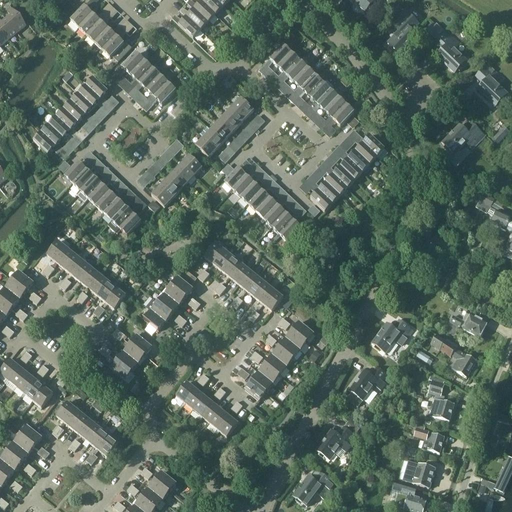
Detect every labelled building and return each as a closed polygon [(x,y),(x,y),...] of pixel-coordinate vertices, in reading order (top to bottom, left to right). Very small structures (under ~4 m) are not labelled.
[(217,16),(223,9),(213,0),(197,0),(201,3),(216,17),(218,19),(219,18),(217,16)] [(224,8),(231,1),(229,0),(213,0),(223,9),(225,11),(226,10),(224,8)] [(377,1),(376,0),(350,0),(365,13),(377,1)] [(71,22),(79,30),(92,16),(89,13),(94,5),(91,1),(71,22)] [(209,24),(216,17),(201,3),(198,7),(190,2),(187,5),(194,12),(208,25),(210,27),(211,26),(209,24)] [(16,35),(26,28),(8,7),(5,10),(7,12),(6,12),(10,17),(5,21),(16,35)] [(180,13),(186,20),(201,33),(203,35),(204,33),(202,32),(208,25),(194,12),(191,15),(183,10),(180,13)] [(417,38),(412,33),(419,25),(405,12),(392,26),(399,33),(388,44),(400,56),(417,38)] [(84,39),(85,40),(107,16),(103,13),(96,19),(92,16),(79,30),(86,36),(84,39)] [(88,39),(94,45),(108,31),(104,27),(110,19),(107,16),(85,40),(86,41),(88,39)] [(201,33),(186,20),(183,23),(175,18),(172,21),(193,40),(196,42),(197,41),(194,39),(201,33)] [(16,35),(5,21),(1,25),(0,23),(0,31),(8,42),(16,35)] [(99,54),(100,55),(122,31),(119,28),(111,34),(108,31),(94,45),(101,51),(99,54)] [(297,31),(290,28),(287,33),(295,37),(297,31)] [(0,48),(8,42),(0,31),(0,48)] [(122,31),(100,55),(101,55),(103,53),(110,60),(112,58),(118,64),(131,50),(125,44),(124,46),(120,42),(125,34),(122,31)] [(447,31),(434,45),(441,52),(436,57),(455,74),(467,62),(455,51),(461,44),(447,31)] [(273,64),(278,69),(291,54),(284,47),(259,73),(262,75),(273,64)] [(291,54),(278,69),(283,74),(275,82),(281,87),(284,84),(281,81),(299,62),(291,54)] [(126,72),(131,77),(144,63),(137,55),(112,81),(115,84),(126,72)] [(289,79),(294,84),(307,69),(299,62),(281,81),(284,84),(289,79)] [(144,63),(131,77),(136,82),(128,90),(134,95),(137,92),(134,89),(152,70),(144,63)] [(478,91),(495,108),(507,96),(495,84),(502,77),(488,64),(475,78),(483,85),(478,91)] [(163,74),(156,67),(134,89),(137,92),(142,87),(147,91),(163,74)] [(307,69),(294,84),(299,89),(291,97),(297,102),(300,99),(297,96),(315,77),(307,69)] [(163,74),(147,91),(152,96),(144,105),(149,110),(153,107),(150,104),(168,85),(171,82),(167,78),(163,74)] [(305,94),(310,99),(323,84),(315,77),(297,96),(300,99),(305,94)] [(103,99),(108,94),(93,80),(86,88),(105,106),(107,103),(103,99)] [(278,90),(281,87),(275,82),(272,85),(278,90)] [(323,84),(310,99),(315,103),(307,112),(312,117),(316,114),(313,111),(331,92),(323,84)] [(158,102),(163,107),(176,93),(168,85),(150,104),(153,107),(158,102)] [(78,96),(93,110),(98,104),(106,111),(111,106),(107,103),(105,106),(86,88),(78,96)] [(134,95),(128,90),(125,93),(131,99),(134,95)] [(320,109),(325,114),(339,99),(331,92),(313,111),(316,114),(320,109)] [(88,114),(93,110),(78,96),(71,104),(90,121),(92,118),(88,114)] [(297,102),(291,97),(288,100),(294,106),(297,102)] [(339,99),(325,114),(330,119),(322,127),(328,132),(331,129),(329,126),(347,107),(339,99)] [(245,120),(246,121),(254,112),(241,100),(233,108),(234,109),(245,120)] [(63,112),(77,125),(83,120),(91,127),(96,122),(92,118),(90,121),(71,104),(63,112)] [(149,110),(144,105),(141,108),(146,113),(149,110)] [(114,109),(111,106),(106,111),(109,115),(114,109)] [(336,124),(341,129),(355,114),(347,107),(329,126),(331,129),(336,124)] [(237,127),(238,129),(245,122),(246,121),(245,120),(234,109),(233,108),(225,116),(237,127)] [(73,130),(77,125),(63,112),(56,119),(75,137),(78,134),(73,130)] [(312,117),(307,112),(304,115),(309,120),(312,117)] [(231,136),(238,129),(237,127),(225,116),(225,117),(218,124),(230,135),(231,136)] [(56,119),(48,127),(63,141),(68,136),(76,143),(81,137),(78,134),(75,137),(56,119)] [(100,125),(96,122),(91,127),(94,131),(100,125)] [(248,127),(252,131),(257,126),(253,122),(248,127)] [(442,144),(454,156),(466,144),(473,151),(486,137),(472,123),(465,131),(459,126),(442,144)] [(223,144),(224,144),(231,136),(230,135),(218,124),(211,132),(217,138),(223,144)] [(257,126),(252,131),(255,134),(260,129),(257,126)] [(58,146),(63,141),(48,127),(41,135),(59,153),(63,150),(58,146)] [(325,136),(328,132),(322,127),(319,130),(325,136)] [(211,132),(207,128),(199,136),(203,140),(206,143),(216,152),(223,144),(217,138),(211,132)] [(349,138),(352,141),(358,135),(354,132),(349,138)] [(504,139),(498,134),(492,140),(498,145),(504,139)] [(33,143),(48,157),(53,151),(61,159),(66,153),(63,150),(59,153),(41,135),(33,143)] [(388,154),(371,137),(366,143),(358,135),(352,141),(356,144),(358,142),(377,159),(378,159),(381,162),(388,154)] [(81,137),(76,143),(79,147),(85,141),(81,137)] [(233,143),(237,146),(237,147),(242,141),(238,138),(233,143)] [(196,147),(209,160),(216,152),(206,143),(203,140),(196,147)] [(181,145),(177,141),(172,146),(176,150),(181,145)] [(242,141),(237,147),(240,150),(245,144),(242,141)] [(369,168),(377,159),(358,142),(356,144),(360,148),(355,154),(369,168)] [(337,157),(343,151),(339,148),(334,154),(337,157)] [(369,168),(355,154),(351,159),(343,151),(337,157),(341,160),(343,158),(362,175),(369,168)] [(70,156),(66,153),(61,159),(64,162),(70,156)] [(218,159),(222,162),(222,163),(227,157),(224,153),(218,159)] [(91,161),(96,167),(100,163),(94,157),(91,161)] [(157,162),(161,166),(166,161),(162,157),(157,162)] [(202,170),(189,157),(182,166),(195,178),(202,170)] [(227,157),(222,163),(225,166),(231,160),(227,157)] [(345,164),(340,170),(355,183),(362,175),(343,158),(341,160),(345,164)] [(80,193),(94,179),(89,175),(96,167),(91,161),(87,165),(90,167),(86,172),(73,186),(72,186),(80,193)] [(170,164),(166,161),(161,166),(164,169),(170,164)] [(64,178),(72,186),(73,186),(86,172),(90,167),(87,165),(83,169),(78,164),(64,178)] [(254,164),(251,167),(256,173),(260,169),(254,164)] [(323,172),(328,167),(324,164),(319,169),(323,172)] [(187,186),(195,178),(182,166),(174,173),(187,186)] [(240,200),(254,185),(249,180),(256,173),(251,167),(247,171),(250,174),(233,192),(240,200)] [(355,183),(340,170),(336,175),(328,167),(323,172),(326,176),(328,173),(347,191),(355,183)] [(243,175),(238,170),(225,185),(233,192),(250,174),(247,171),(243,175)] [(110,172),(106,176),(112,182),(116,178),(110,172)] [(146,182),(151,176),(147,173),(142,178),(146,182)] [(167,181),(180,194),(187,186),(174,173),(167,181)] [(331,180),(325,186),(340,199),(347,191),(328,173),(326,176),(331,180)] [(107,197),(109,194),(105,189),(112,182),(106,176),(103,180),(105,182),(88,201),(96,208),(101,202),(107,197)] [(155,179),(151,176),(146,182),(149,185),(155,179)] [(77,197),(85,204),(105,182),(103,180),(99,184),(94,179),(80,193),(77,197)] [(266,182),(272,188),(276,184),(270,179),(266,182)] [(308,188),(313,182),(309,179),(304,185),(308,188)] [(180,194),(167,181),(159,189),(172,202),(180,194)] [(256,215),(270,200),(265,196),(272,188),(266,182),(263,186),(266,189),(248,207),(256,215)] [(340,199),(325,186),(321,190),(313,182),(308,188),(311,191),(313,189),(333,207),(340,199)] [(259,190),(254,185),(240,200),(248,207),(266,189),(263,186),(259,190)] [(122,191),(128,197),(131,193),(126,187),(122,191)] [(172,202),(159,189),(152,197),(165,209),(172,202)] [(316,196),(311,201),(325,215),(326,214),(333,207),(313,189),(311,191),(316,196)] [(112,223),(125,209),(120,204),(128,197),(122,191),(119,195),(121,197),(117,201),(108,210),(107,212),(104,216),(112,223)] [(115,199),(109,194),(107,197),(101,202),(96,208),(104,216),(107,212),(108,210),(117,201),(121,197),(119,195),(115,199)] [(282,197),(288,203),(291,199),(286,194),(282,197)] [(502,257),(511,261),(511,226),(508,224),(510,219),(497,213),(490,210),(495,202),(484,196),(476,210),(487,216),(487,215),(495,218),(491,226),(506,232),(507,231),(511,233),(511,237),(506,251),(505,251),(502,257)] [(271,229),(285,215),(280,210),(288,203),(282,197),(279,201),(281,204),(264,222),(271,229)] [(275,205),(270,200),(256,215),(264,222),(281,204),(279,201),(275,205)] [(138,206),(143,211),(147,208),(141,202),(138,206)] [(160,209),(152,202),(149,206),(156,213),(160,209)] [(128,239),(141,224),(136,219),(143,211),(138,206),(134,210),(137,212),(133,216),(132,217),(123,227),(119,231),(128,239)] [(301,208),(298,212),(304,218),(307,214),(301,208)] [(130,214),(125,209),(112,223),(108,227),(116,234),(119,231),(123,227),(132,217),(133,216),(137,212),(134,210),(130,214)] [(279,237),(288,245),(301,230),(296,225),(304,218),(298,212),(294,216),(297,219),(279,237)] [(290,220),(285,215),(271,229),(279,237),(297,219),(294,216),(290,220)] [(99,237),(96,240),(104,247),(107,244),(99,237)] [(55,264),(68,247),(67,246),(65,249),(58,243),(47,257),(55,264)] [(226,250),(225,249),(223,251),(216,245),(204,259),(213,267),(226,250)] [(70,248),(68,247),(55,264),(64,271),(67,267),(75,256),(68,251),(70,248)] [(227,251),(227,250),(226,250),(213,267),(221,273),(223,270),(232,258),(225,253),(227,251)] [(74,277),(86,261),(84,260),(82,262),(75,256),(67,267),(64,271),(72,278),(74,277)] [(230,280),(243,263),(242,262),(240,265),(232,258),(223,270),(221,273),(230,280)] [(87,262),(86,261),(74,277),(72,278),(80,284),(82,283),(92,270),(85,264),(87,262)] [(244,264),(243,263),(230,280),(239,287),(245,279),(250,272),(242,267),(244,264)] [(46,270),(51,275),(54,271),(49,267),(46,270)] [(51,275),(46,270),(43,274),(48,279),(51,275)] [(89,291),(103,275),(101,274),(99,276),(92,270),(82,283),(80,284),(89,291)] [(201,275),(206,280),(210,276),(204,271),(201,275)] [(248,293),(260,277),(259,276),(257,278),(250,272),(245,279),(239,287),(247,294),(248,293)] [(11,279),(10,280),(26,294),(33,285),(19,273),(13,281),(11,279)] [(104,276),(103,275),(89,291),(98,299),(99,297),(109,284),(102,278),(104,276)] [(203,284),(206,280),(201,275),(197,279),(203,284)] [(261,278),(260,277),(248,293),(247,294),(255,300),(256,299),(267,286),(259,280),(261,278)] [(170,285),(169,286),(186,299),(193,290),(178,279),(172,286),(170,285)] [(26,294),(10,280),(9,281),(11,283),(5,290),(19,302),(26,294)] [(62,284),(68,288),(71,285),(66,280),(62,284)] [(65,292),(68,288),(62,284),(59,288),(65,292)] [(109,302),(119,289),(118,288),(116,290),(109,284),(99,297),(98,299),(106,305),(109,302)] [(220,285),(217,289),(223,294),(226,290),(220,285)] [(186,299),(169,286),(168,287),(171,289),(165,296),(177,306),(179,308),(186,299)] [(265,306),(277,291),(275,290),(274,292),(267,286),(256,299),(255,300),(264,307),(265,306)] [(5,290),(2,288),(0,289),(0,300),(12,310),(19,302),(5,290)] [(121,290),(119,289),(109,302),(106,305),(115,312),(126,298),(119,292),(121,290)] [(223,294),(217,289),(214,293),(220,297),(223,294)] [(278,292),(277,291),(265,306),(264,307),(272,314),(284,300),(276,294),(278,292)] [(29,300),(33,303),(34,302),(38,298),(34,294),(29,300)] [(79,298),(85,302),(88,299),(82,294),(79,298)] [(157,302),(156,303),(172,315),(173,316),(179,308),(177,306),(165,296),(159,303),(157,302)] [(34,302),(33,303),(37,306),(41,301),(38,298),(34,302)] [(82,306),(85,302),(79,298),(76,301),(82,306)] [(239,307),(240,307),(243,303),(237,299),(234,302),(239,307)] [(12,310),(0,300),(0,313),(6,319),(12,310)] [(188,306),(192,309),(193,308),(197,303),(193,300),(188,306)] [(239,307),(234,302),(231,306),(237,311),(240,307),(239,307)] [(172,315),(156,303),(155,304),(157,306),(151,313),(165,325),(173,316),(172,315)] [(193,308),(192,309),(196,312),(201,307),(197,303),(193,308)] [(99,307),(96,311),(101,316),(102,316),(105,312),(99,307)] [(16,317),(19,320),(24,315),(24,314),(20,311),(16,317)] [(101,316),(96,311),(93,315),(98,320),(102,316),(101,316)] [(260,317),(254,312),(251,316),(252,317),(257,321),(260,317)] [(165,325),(151,313),(145,320),(143,319),(142,320),(144,322),(159,333),(165,325)] [(24,315),(19,320),(23,323),(28,317),(24,314),(24,315)] [(463,322),(461,327),(465,329),(464,331),(480,339),(481,338),(482,337),(484,334),(484,332),(487,325),(467,315),(463,322)] [(252,317),(251,316),(248,320),(254,325),(257,321),(252,317)] [(174,323),(178,326),(183,320),(179,317),(174,323)] [(461,327),(463,322),(454,317),(451,324),(460,329),(461,327)] [(187,324),(183,320),(178,326),(182,329),(187,324)] [(282,329),(286,323),(283,320),(278,326),(282,329)] [(399,321),(393,329),(387,325),(372,345),(386,355),(396,342),(403,348),(414,332),(399,321)] [(286,323),(282,329),(286,332),(290,326),(286,323)] [(292,333),(310,346),(311,345),(308,343),(314,335),(300,324),(292,333)] [(2,334),(6,337),(10,331),(7,328),(2,334)] [(14,334),(10,331),(6,337),(10,340),(14,334)] [(117,340),(121,334),(117,331),(113,337),(116,340),(117,340)] [(308,348),(310,346),(292,333),(285,342),(300,354),(306,346),(308,348)] [(125,337),(121,334),(117,340),(120,343),(125,337)] [(131,346),(148,360),(148,359),(146,357),(152,349),(146,345),(150,340),(142,334),(139,338),(137,337),(131,346)] [(451,357),(456,349),(446,343),(446,342),(437,336),(431,346),(440,351),(451,358),(451,357)] [(173,340),(169,337),(165,342),(169,346),(173,340)] [(269,346),(273,340),(269,337),(265,343),(269,346)] [(330,343),(324,338),(319,343),(325,348),(330,343)] [(277,343),(273,340),(269,346),(272,348),(277,343)] [(279,350),(296,363),(297,362),(295,360),(300,354),(285,342),(279,350)] [(147,361),(147,360),(148,360),(131,346),(123,355),(138,367),(144,359),(147,361)] [(103,356),(108,351),(104,347),(99,353),(103,356)] [(477,362),(456,349),(451,357),(457,361),(452,370),(467,379),(477,362)] [(295,364),(296,363),(279,350),(272,359),(286,370),(293,363),(295,364)] [(111,354),(108,351),(103,356),(107,359),(111,354)] [(320,356),(315,352),(309,360),(314,364),(320,356)] [(23,357),(29,362),(32,358),(26,354),(23,357)] [(255,362),(260,357),(256,354),(251,360),(255,363),(255,362)] [(117,363),(134,377),(135,375),(132,374),(138,367),(123,355),(117,363)] [(26,366),(29,362),(23,357),(20,361),(26,366)] [(255,362),(255,363),(259,366),(263,360),(260,357),(255,362)] [(265,367),(282,380),(283,379),(281,377),(286,370),(272,359),(265,367)] [(5,384),(6,385),(19,368),(10,361),(0,373),(0,376),(7,382),(5,384)] [(133,378),(134,377),(117,363),(110,372),(124,383),(130,376),(133,378)] [(40,371),(46,375),(49,371),(43,367),(40,371)] [(281,381),(282,380),(265,367),(258,376),(273,387),(279,379),(281,381)] [(16,389),(28,375),(19,368),(6,385),(7,386),(9,384),(16,389)] [(370,376),(365,372),(350,392),(353,395),(348,402),(357,409),(362,402),(363,402),(373,389),(381,395),(392,380),(377,368),(370,376)] [(246,374),(242,370),(237,376),(241,379),(246,374)] [(43,379),(46,375),(40,371),(37,375),(43,379)] [(250,377),(246,374),(241,379),(245,382),(250,377)] [(28,375),(16,389),(24,395),(22,397),(23,398),(37,382),(28,375)] [(206,384),(206,385),(210,381),(204,376),(201,380),(206,384)] [(252,384),(269,397),(270,396),(267,394),(273,387),(258,376),(252,384)] [(203,388),(206,385),(206,384),(201,380),(198,384),(203,388)] [(57,385),(63,389),(66,385),(60,381),(57,385)] [(45,388),(37,382),(23,398),(24,399),(26,397),(33,403),(45,388)] [(144,386),(138,382),(135,387),(140,391),(144,386)] [(450,424),(455,406),(441,402),(442,398),(441,398),(444,386),(432,382),(429,394),(437,397),(431,418),(450,424)] [(182,407),(183,408),(197,391),(188,384),(176,399),(184,405),(182,407)] [(268,398),(269,397),(252,384),(245,392),(260,403),(265,396),(268,398)] [(45,388),(33,403),(41,409),(39,411),(40,412),(53,396),(45,388)] [(218,394),(223,398),(226,394),(221,390),(218,394)] [(197,391),(183,408),(184,409),(186,407),(192,412),(204,397),(197,391)] [(220,402),(223,398),(218,394),(217,394),(214,398),(220,402)] [(198,421),(200,422),(211,407),(213,404),(204,397),(192,412),(200,418),(198,421)] [(239,411),(240,412),(243,408),(237,403),(234,407),(239,411)] [(75,410),(68,404),(57,418),(65,425),(79,408),(78,407),(75,410)] [(211,407),(200,422),(201,423),(203,420),(211,427),(213,423),(222,411),(213,404),(211,407)] [(237,416),(240,412),(239,411),(234,407),(231,411),(237,416)] [(80,410),(79,408),(65,425),(74,432),(85,418),(78,412),(80,410)] [(215,434),(217,435),(230,418),(222,411),(213,423),(211,427),(217,432),(215,434)] [(93,424),(85,418),(74,432),(82,439),(96,422),(95,421),(93,424)] [(230,418),(217,435),(218,436),(220,434),(227,440),(233,433),(239,426),(230,418)] [(10,421),(7,425),(13,430),(16,425),(10,421)] [(97,423),(96,422),(82,439),(90,445),(102,431),(95,425),(97,423)] [(55,431),(61,436),(64,432),(58,427),(55,431)] [(422,450),(440,455),(445,439),(433,435),(432,438),(428,437),(429,433),(425,432),(425,429),(418,427),(414,438),(425,441),(422,450)] [(20,433),(19,434),(35,448),(42,439),(28,428),(22,435),(20,433)] [(330,462),(340,449),(347,454),(359,439),(344,428),(337,436),(332,432),(316,452),(330,462)] [(61,436),(55,431),(52,435),(58,440),(61,436)] [(109,437),(102,431),(90,445),(99,452),(112,435),(111,435),(109,437)] [(20,438),(15,445),(29,456),(35,448),(19,434),(18,436),(20,438)] [(113,436),(112,435),(99,452),(108,459),(119,445),(111,439),(113,436)] [(75,441),(72,445),(78,449),(81,446),(75,441)] [(6,450),(5,451),(22,465),(29,456),(15,445),(9,452),(6,450)] [(78,449),(72,445),(69,449),(75,453),(78,449)] [(41,458),(46,452),(42,449),(37,455),(41,458)] [(6,454),(1,461),(15,473),(22,465),(5,451),(4,453),(6,454)] [(46,452),(41,458),(45,461),(50,455),(46,452)] [(92,455),(89,459),(95,463),(98,459),(92,455)] [(92,467),(95,463),(89,459),(86,462),(92,467)] [(511,483),(511,459),(497,493),(506,497),(511,483)] [(15,473),(0,461),(0,475),(8,482),(15,473)] [(430,490),(435,471),(404,462),(399,481),(430,490)] [(24,472),(28,475),(32,469),(28,466),(24,472)] [(32,469),(28,475),(32,478),(36,472),(32,469)] [(149,473),(145,470),(141,475),(144,478),(149,473)] [(153,476),(149,473),(144,478),(148,481),(153,476)] [(155,483),(172,496),(173,495),(171,493),(177,485),(163,474),(155,483)] [(307,508),(317,495),(325,501),(336,485),(321,474),(314,482),(308,478),(293,498),(307,508)] [(482,481),(480,485),(489,489),(491,484),(482,481)] [(10,488),(14,492),(15,491),(19,486),(15,483),(10,488)] [(149,491),(163,503),(169,496),(171,497),(172,496),(155,483),(149,491)] [(416,492),(395,485),(393,493),(398,495),(394,508),(405,511),(407,511),(427,511),(429,507),(426,503),(414,499),(416,492)] [(22,488),(19,486),(15,491),(14,492),(18,495),(23,489),(22,488)] [(135,490),(132,486),(127,492),(131,495),(135,490)] [(139,493),(135,490),(131,495),(135,498),(139,493)] [(142,500),(157,511),(159,511),(157,510),(163,503),(149,491),(142,500)] [(135,508),(140,511),(157,511),(142,500),(135,508)] [(2,507),(1,508),(5,511),(9,506),(5,503),(2,507)] [(122,506),(118,503),(113,509),(117,511),(122,506)]
